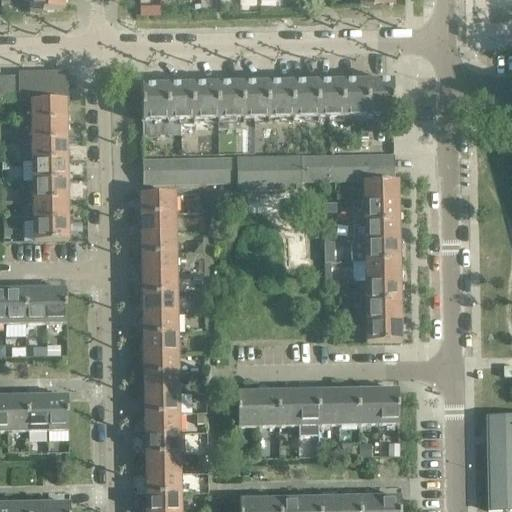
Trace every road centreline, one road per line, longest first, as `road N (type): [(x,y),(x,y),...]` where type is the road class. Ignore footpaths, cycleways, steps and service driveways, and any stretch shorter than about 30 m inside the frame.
road 1 (residential): [(113,511),(103,54)]
road 2 (residential): [(454,511),(447,80)]
road 3 (residential): [(447,45),(103,54)]
